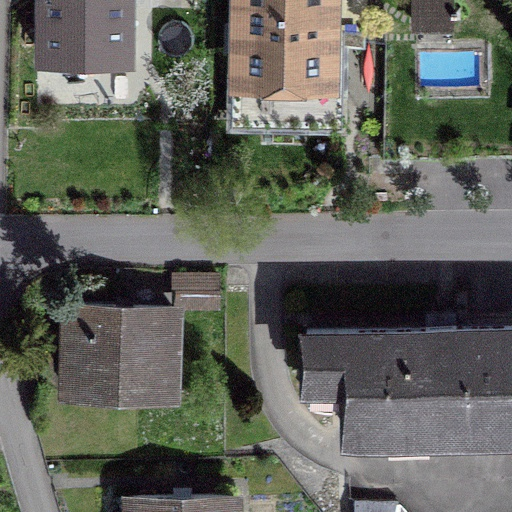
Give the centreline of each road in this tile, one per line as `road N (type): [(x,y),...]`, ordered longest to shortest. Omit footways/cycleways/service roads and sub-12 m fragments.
road 1 (unclassified): [(0,241),(511,237)]
road 2 (residential): [(40,511),(0,372)]
